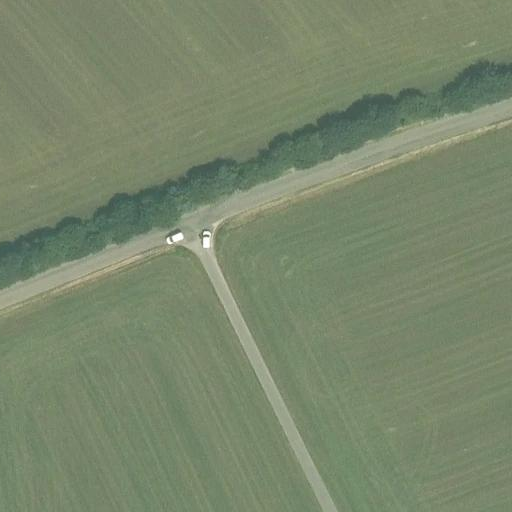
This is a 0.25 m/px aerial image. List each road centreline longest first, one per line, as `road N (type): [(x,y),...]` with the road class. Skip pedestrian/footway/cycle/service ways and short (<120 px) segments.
road 1 (tertiary): [(0,300),(377,152),(511,110)]
road 2 (unknown): [(203,219),(344,511)]
